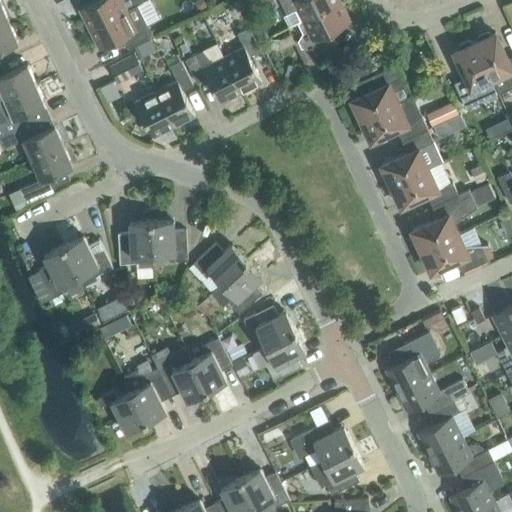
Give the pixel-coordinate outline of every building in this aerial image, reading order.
[(0,0),(0,24),(10,21),(1,0),(0,0)] [(94,0),(80,7),(90,27),(125,10),(138,3),(144,0),(94,0)] [(261,1),(261,0),(241,0),(246,8),(261,1)] [(340,0),(280,0),(287,13),(283,15),(289,26),(299,21),(341,0),(340,0)] [(328,31),(351,20),(341,0),(299,21),(304,32),(300,39),(308,57),(335,44),(328,31)] [(125,10),(90,27),(100,47),(123,36),(129,48),(154,36),(144,15),(138,3),(125,10)] [(0,48),(18,41),(10,21),(0,24),(0,48)] [(250,55),(261,49),(249,26),(238,32),(244,45),(224,55),(242,91),(262,80),(250,55)] [(491,33),(488,31),(478,36),(478,40),(475,41),(499,92),(511,86),(511,55),(508,57),(496,31),(491,33)] [(142,54),(156,47),(151,37),(137,44),(142,54)] [(492,78),(475,41),(473,42),(469,40),(459,44),(459,48),(455,50),(466,76),(454,82),(466,107),(498,93),(492,78)] [(183,51),(189,48),(185,41),(179,44),(183,51)] [(242,91),(224,55),(213,61),(203,49),(185,58),(197,82),(208,76),(221,101),(242,91)] [(135,52),(110,65),(117,80),(142,67),(141,65),(137,56),(135,52)] [(178,52),(166,58),(170,66),(182,60),(178,52)] [(183,89),(194,83),(182,60),(170,66),(177,79),(157,89),(175,125),(195,114),(183,89)] [(378,87),(353,100),(362,119),(399,103),(415,96),(399,61),(372,75),(378,87)] [(0,66),(0,98),(5,96),(5,97),(37,82),(28,62),(3,73),(0,66)] [(120,95),(113,80),(100,86),(107,101),(120,95)] [(46,103),(37,82),(5,97),(5,96),(0,98),(0,135),(25,124),(21,114),(46,103)] [(175,125),(157,89),(136,100),(154,135),(175,125)] [(447,118),(459,112),(453,99),(441,105),(427,112),(433,125),(447,118)] [(408,122),(399,103),(362,119),(371,139),(397,127),(402,139),(428,127),(423,115),(408,122)] [(490,137),(501,133),(496,122),(486,127),(490,137)] [(30,135),(25,124),(0,135),(0,141),(3,147),(23,138),(32,158),(64,144),(55,124),(30,135)] [(443,160),(434,140),(428,127),(402,139),(408,152),(382,163),(392,184),(442,161),(443,160)] [(73,164),(64,144),(32,158),(41,178),(20,187),(25,199),(53,186),(48,175),(73,164)] [(458,193),(453,180),(451,181),(442,161),(392,184),(401,205),(427,193),(433,205),(458,193)] [(489,178),(482,163),(471,168),(478,183),(489,178)] [(511,173),(510,170),(498,175),(510,201),(511,199),(511,173)] [(469,188),(459,193),(458,193),(433,205),(438,217),(413,229),(422,249),(459,232),(454,221),(477,206),(469,188)] [(174,217),(152,218),(154,253),(169,252),(170,260),(188,259),(187,228),(175,228),(174,217)] [(155,266),(154,253),(152,218),(130,220),(130,231),(119,231),(120,262),(137,261),(137,267),(153,266),(155,266)] [(489,244),(464,243),(459,232),(422,249),(423,252),(421,256),(425,265),(429,266),(431,270),(457,258),(463,270),(494,256),(489,244)] [(64,243),(79,274),(85,286),(87,285),(101,278),(99,273),(113,266),(100,238),(89,243),(84,233),(64,243)] [(223,282),(248,258),(232,242),(224,249),(216,241),(194,262),(207,276),(213,271),(223,282)] [(49,263),(38,269),(52,296),(69,288),(72,293),(85,286),(79,274),(64,243),(44,253),(49,263)] [(248,258),(223,282),(213,291),(214,292),(224,302),(227,298),(240,312),(263,291),(255,282),(263,275),(248,258)] [(127,307),(121,295),(112,299),(118,312),(127,307)] [(130,296),(130,304),(145,304),(145,295),(130,296)] [(297,329),(287,309),(278,313),(273,303),(244,317),(252,335),(259,331),(266,344),(297,329)] [(511,303),(492,314),(503,334),(511,329),(511,303)] [(457,322),(466,317),(460,305),(451,309),(457,322)] [(477,322),(485,318),(479,306),(471,310),(477,322)] [(425,323),(444,315),(440,308),(422,316),(425,323)] [(97,312),(84,319),(89,329),(102,322),(97,312)] [(77,334),(87,329),(83,321),(73,326),(77,334)] [(115,332),(109,321),(99,327),(104,338),(115,332)] [(297,354),(307,349),(297,329),(266,344),(266,345),(254,351),(254,352),(255,352),(261,365),(266,362),(274,379),(302,365),(297,354)] [(511,329),(503,334),(508,344),(497,350),(501,358),(508,372),(511,369),(511,329)] [(219,333),(222,341),(230,337),(226,330),(219,333)] [(440,352),(436,343),(430,331),(422,335),(421,334),(403,343),(409,355),(386,368),(396,388),(431,371),(426,362),(439,356),(440,352)] [(233,363),(219,336),(202,344),(205,351),(192,358),(207,389),(227,379),(222,369),(233,363)] [(492,339),(470,348),(475,360),(497,350),(492,339)] [(242,343),(227,351),(232,360),(247,353),(242,343)] [(164,351),(153,357),(158,366),(172,394),(182,389),(187,399),(207,389),(192,358),(178,365),(175,358),(169,361),(164,351)] [(246,370),(240,357),(232,362),(233,363),(238,374),(246,370)] [(138,368),(124,375),(131,389),(147,419),(167,409),(162,399),(172,394),(158,366),(141,375),(138,368)] [(463,377),(440,389),(431,371),(396,388),(407,409),(430,397),(436,408),(462,395),(476,388),(475,384),(468,387),(463,377)] [(147,419),(131,389),(118,396),(114,389),(97,397),(101,405),(112,400),(127,430),(147,419)] [(510,411),(501,392),(488,399),(497,417),(510,411)] [(463,435),(452,414),(468,406),(462,395),(436,408),(441,419),(418,431),(428,452),(463,435)] [(329,418),(292,437),(301,454),(317,445),(324,459),(354,443),(344,424),(334,428),(329,418)] [(488,447),(485,449),(482,446),(479,444),(476,443),(473,443),(468,445),(463,435),(428,452),(439,473),(457,463),(463,474),(494,459),(488,447)] [(324,459),(311,465),(322,487),(328,484),(332,493),(360,479),(355,468),(365,463),(354,443),(324,459)] [(504,478),(500,470),(494,459),(463,474),(468,485),(450,495),(458,511),(467,511),(495,498),(490,489),(502,483),(504,478)] [(290,498),(276,470),(266,476),(261,466),(241,476),(256,506),(259,511),(274,511),(277,511),(274,506),(290,498)] [(245,511),(256,506),(241,476),(221,486),(226,496),(216,501),(221,511),(245,511)] [(221,511),(216,501),(205,506),(200,496),(180,507),(182,511),(221,511)] [(371,511),(368,496),(344,501),(335,500),(333,511),(371,511)] [(501,511),(495,498),(467,511),(501,511)]
